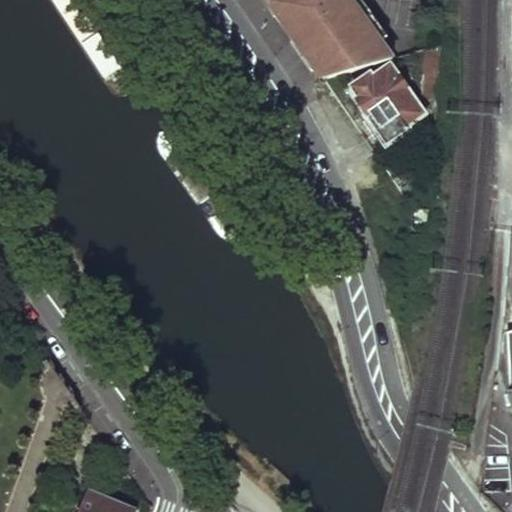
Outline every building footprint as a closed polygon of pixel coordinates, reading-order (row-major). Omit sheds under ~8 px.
[(268,0),(269,0),(323,77),(326,82),(396,60),(383,42),(351,0),(268,0)] [(362,0),(351,0),(383,42),(390,37),(362,0)] [(428,50),(424,91),(427,97),(437,98),(441,46),(428,50)] [(373,76),(353,88),(361,100),(358,102),(371,123),(366,126),(382,151),(410,132),(407,127),(425,115),(392,67),(374,79),(373,76)] [(60,389),(78,414),(81,412),(63,387),(48,367),(45,369),(60,389)] [(90,487),(79,511),(134,511),(137,505),(90,487)]
